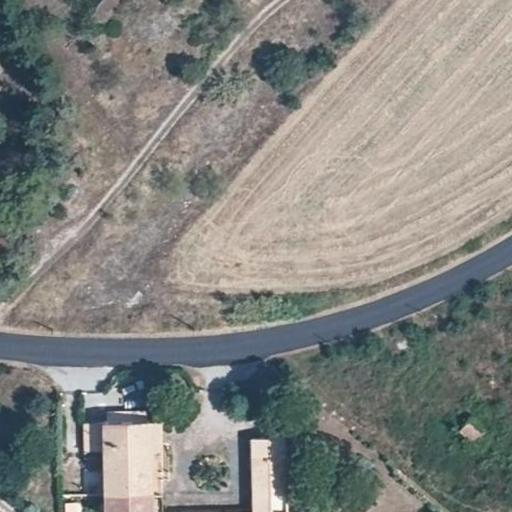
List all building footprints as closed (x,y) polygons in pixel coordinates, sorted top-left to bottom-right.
[(108,411),(108,421),(146,421),(147,410),(108,411)] [(483,433),(470,419),(459,431),(472,443),(483,433)] [(163,511),(161,511),(160,511),(150,511),(150,421),(146,421),(108,421),(108,424),(84,424),(84,450),(105,450),(106,511),(163,511)] [(160,511),(161,511),(161,504),(161,421),(150,421),(150,511),(160,511)] [(163,511),(286,511),(284,438),(252,438),(253,511),(163,511)]
